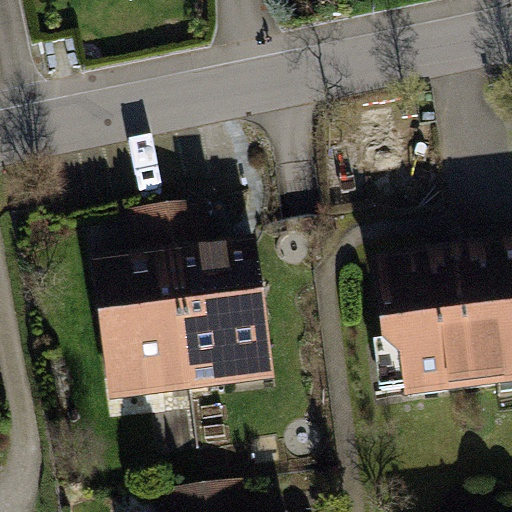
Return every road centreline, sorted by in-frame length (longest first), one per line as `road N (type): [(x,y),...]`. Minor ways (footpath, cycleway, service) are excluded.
road 1 (residential): [(32,132),(511,30)]
road 2 (residential): [(32,132),(4,0)]
